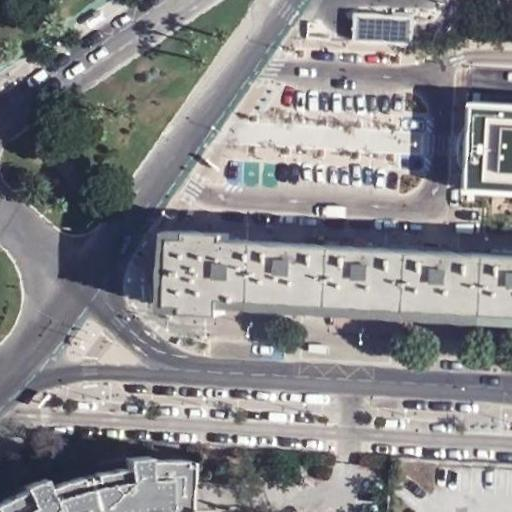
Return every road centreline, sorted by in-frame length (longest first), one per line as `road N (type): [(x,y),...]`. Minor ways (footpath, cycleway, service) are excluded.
road 1 (secondary): [(511,382),(183,364)]
road 2 (secondary): [(98,237),(283,0)]
road 3 (secondary): [(172,0),(0,120)]
road 4 (secondary): [(0,380),(183,364)]
